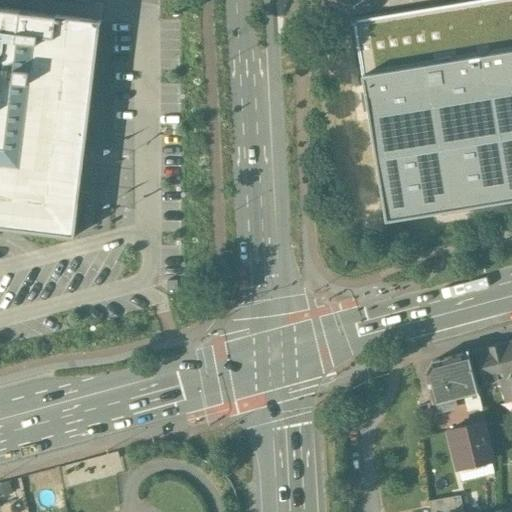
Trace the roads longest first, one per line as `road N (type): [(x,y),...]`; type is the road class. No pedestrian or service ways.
road 1 (primary): [(250,0),(276,357)]
road 2 (secondary): [(276,357),(0,433)]
road 3 (secondary): [(511,286),(276,357)]
road 4 (primary): [(276,357),(285,511)]
road 5 (residential): [(216,511),(193,474),(155,464),(132,471),(133,511)]
